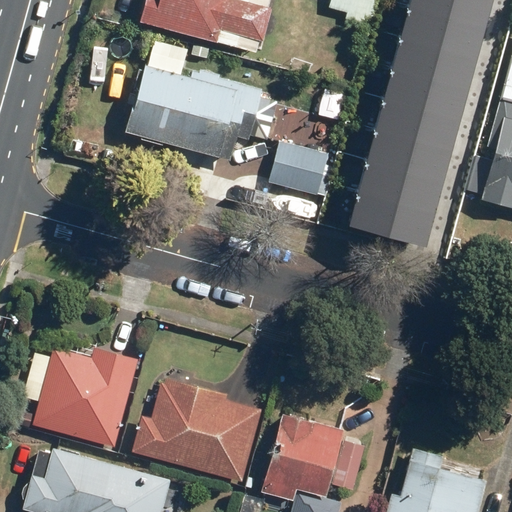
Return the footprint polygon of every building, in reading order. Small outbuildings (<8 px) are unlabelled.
[(142,0),(137,20),(254,52),(267,0),(142,0)] [(327,0),(326,5),(346,10),(343,18),(369,25),(375,0),(327,0)] [(408,0),(350,215),(425,235),(487,0),(408,0)] [(152,39),(146,58),(180,68),(186,48),(152,39)] [(478,193),(477,199),(511,208),(511,41),(484,145),(492,148),(489,159),(475,155),(466,190),(478,193)] [(142,64),(123,131),(228,159),(235,134),(248,137),(261,88),(189,69),(187,76),(142,64)] [(277,139),(266,180),(316,193),(327,152),(277,139)] [(30,424),(112,446),(136,356),(92,344),(89,353),(53,344),(49,357),(31,352),(22,387),(38,392),(30,424)] [(139,414),(129,451),(240,480),(260,408),(224,398),(225,393),(164,377),(162,381),(159,380),(149,416),(139,414)] [(336,511),(340,500),(323,495),(327,481),(350,487),(362,444),(339,438),(342,429),(280,413),(259,490),(291,499),(287,511),(336,511)] [(42,476),(29,473),(20,508),(36,511),(151,511),(154,506),(134,501),(143,469),(50,446),(42,476)] [(387,492),(382,511),(474,511),(484,479),(436,466),(439,454),(410,446),(397,494),(387,492)]
